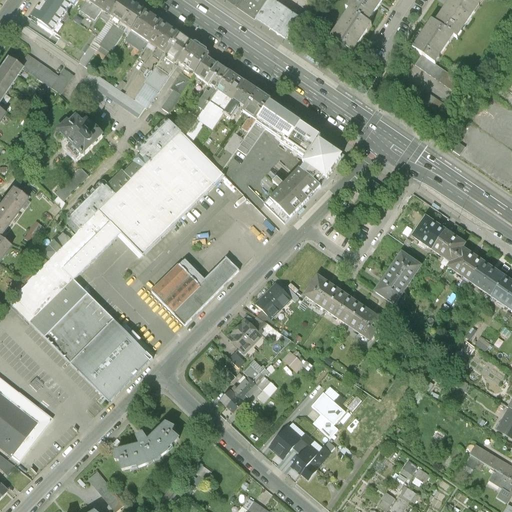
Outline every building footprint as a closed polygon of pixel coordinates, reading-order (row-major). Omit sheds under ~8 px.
[(86,3),(87,0),(50,0),(33,25),(55,40),(82,1),(86,3)] [(124,0),(88,0),(87,2),(102,12),(104,13),(112,18),(124,0)] [(125,0),(124,0),(112,18),(118,23),(128,30),(133,33),(146,14),(142,12),(127,1),(125,0)] [(226,0),(239,9),(244,0),(226,0)] [(270,0),(244,0),(239,9),(257,21),(270,0)] [(271,30),(285,10),(270,0),(257,21),(271,30)] [(368,24),(384,0),(352,0),(346,9),(350,12),(368,24)] [(456,40),(475,11),(458,0),(451,0),(434,25),(452,37),(456,40)] [(458,0),(475,11),(482,0),(458,0)] [(102,12),(87,2),(80,12),(95,23),(102,12)] [(300,20),(285,10),(271,30),(286,41),(300,20)] [(372,27),(368,24),(350,12),(331,39),(353,54),(372,27)] [(104,13),(100,20),(107,24),(112,18),(104,13)] [(162,25),(146,14),(133,33),(149,44),(162,25)] [(98,55),(101,49),(100,48),(118,23),(112,18),(107,24),(104,29),(92,47),(90,49),(98,55)] [(128,30),(118,23),(100,48),(101,49),(111,56),(128,30)] [(433,64),(452,37),(434,25),(431,23),(412,50),(422,57),(433,64)] [(511,23),(490,55),(491,97),(490,97),(490,103),(511,102),(511,23)] [(179,37),(162,25),(149,44),(157,50),(166,56),(179,37)] [(133,33),(126,42),(142,53),(149,44),(133,33)] [(192,46),(179,37),(166,56),(179,65),(192,46)] [(79,38),(67,56),(79,65),(90,49),(92,47),(79,38)] [(210,58),(192,46),(179,65),(186,69),(196,76),(198,78),(209,62),(207,61),(210,58)] [(156,70),(166,56),(157,50),(125,96),(134,102),(156,70)] [(62,94),(73,75),(63,69),(59,75),(25,55),(18,68),(62,94)] [(467,87),(433,64),(422,57),(415,67),(460,98),(467,87)] [(0,71),(0,103),(23,71),(7,61),(0,71)] [(218,69),(209,62),(198,78),(208,84),(218,69)] [(186,69),(171,91),(174,93),(181,98),(196,76),(186,69)] [(230,76),(218,69),(208,84),(206,86),(213,90),(218,94),(230,76)] [(156,70),(134,102),(145,110),(147,111),(170,79),(156,70)] [(138,120),(145,110),(134,102),(125,96),(91,73),(84,83),(138,120)] [(246,87),(230,76),(218,94),(234,105),(246,87)] [(406,79),(399,89),(442,119),(449,109),(406,79)] [(257,95),(246,87),(234,105),(241,109),(245,113),(257,95)] [(207,93),(196,109),(204,114),(210,105),(218,94),(213,90),(210,95),(207,93)] [(182,98),(181,98),(174,93),(162,111),(170,116),(182,98)] [(210,105),(226,116),(234,105),(218,94),(210,105)] [(271,105),(257,95),(245,113),(251,117),(259,123),(271,105)] [(213,134),(225,117),(226,116),(210,105),(204,114),(199,120),(185,139),(192,146),(204,128),(213,134)] [(241,109),(234,105),(226,116),(225,117),(232,122),(241,109)] [(304,127),(271,105),(259,123),(267,128),(292,145),(302,130),(304,127)] [(199,120),(204,114),(196,109),(192,115),(199,120)] [(251,117),(242,130),(249,134),(250,136),(259,123),(251,117)] [(65,139),(85,159),(105,140),(89,123),(84,127),(78,121),(71,127),(68,125),(63,129),(62,128),(55,134),(62,141),(65,139)] [(144,159),(126,177),(133,185),(182,136),(168,122),(139,150),(139,155),(144,159)] [(247,157),(267,128),(259,123),(250,136),(249,134),(237,151),(247,157)] [(240,128),(225,150),(234,156),(237,151),(249,134),(242,130),(240,128)] [(321,142),(302,130),(292,145),(290,147),(309,160),(320,144),(321,142)] [(10,306),(11,307),(109,407),(153,364),(75,285),(123,238),(145,260),(226,181),(192,146),(185,139),(182,136),(133,185),(117,200),(101,216),(79,238),(72,244),(53,263),(10,306)] [(344,161),(320,144),(309,160),(304,167),(305,168),(301,174),(307,180),(311,173),(328,184),(344,161)] [(89,178),(80,170),(55,195),(64,204),(89,178)] [(307,180),(301,174),(300,173),(271,203),(291,222),(320,191),(307,180)] [(117,200),(133,185),(126,177),(123,174),(109,188),(107,190),(117,200)] [(372,181),(368,188),(380,196),(384,190),(372,181)] [(101,216),(117,200),(107,190),(109,188),(106,185),(102,185),(85,202),(88,204),(85,207),(83,205),(79,205),(76,209),(77,210),(69,218),(68,228),(79,238),(101,216)] [(14,191),(0,209),(0,238),(1,239),(29,202),(14,191)] [(412,236),(451,263),(460,249),(463,244),(425,217),(412,236)] [(53,263),(72,244),(66,237),(57,246),(56,245),(51,250),(52,250),(46,256),(53,263)] [(0,238),(0,267),(14,249),(1,239),(0,238)] [(447,268),(469,283),(482,263),(460,249),(451,263),(447,268)] [(401,254),(387,273),(407,287),(420,267),(401,254)] [(185,261),(154,293),(185,324),(190,319),(233,276),(238,271),(227,260),(205,281),(185,261)] [(504,278),(482,263),(469,283),(491,297),(504,278)] [(393,306),(407,287),(387,273),(374,293),(393,306)] [(304,297),(326,312),(339,293),(317,278),(304,297)] [(511,283),(504,278),(491,297),(511,311),(511,283)] [(275,285),(266,295),(283,312),(292,302),(275,285)] [(326,312),(348,327),(361,308),(339,293),(326,312)] [(274,321),(283,312),(266,295),(256,304),(274,321)] [(383,323),(361,308),(348,327),(370,342),(383,323)] [(244,319),(235,328),(253,345),(261,336),(244,319)] [(244,354),(253,345),(235,328),(226,336),(244,354)] [(228,360),(238,370),(246,363),(235,352),(228,360)] [(290,353),(283,361),(295,373),(302,366),(303,365),(290,353)] [(306,361),(303,365),(302,366),(305,370),(310,365),(306,361)] [(262,376),(252,367),(244,376),(250,381),(240,391),(237,388),(221,404),(228,412),(244,395),(262,376)] [(262,376),(244,395),(228,412),(235,418),(261,391),(265,394),(272,386),(262,376)] [(345,414),(323,395),(311,409),(334,428),(345,414)] [(16,408),(0,396),(0,448),(14,459),(43,419),(20,402),(16,408)] [(511,410),(510,409),(497,430),(511,439),(511,410)] [(366,410),(356,422),(366,430),(376,418),(366,410)] [(369,433),(366,430),(356,422),(350,430),(370,447),(377,439),(369,433)] [(141,446),(116,452),(115,462),(121,462),(122,471),(138,467),(139,469),(147,465),(150,466),(154,462),(161,460),(162,456),(170,452),(168,450),(181,439),(173,432),(176,428),(167,423),(148,441),(144,435),(137,439),(141,446)] [(374,427),(369,433),(377,439),(378,438),(381,434),(374,427)] [(288,428),(268,451),(284,464),(304,441),(288,428)] [(378,438),(377,439),(370,447),(374,450),(382,441),(378,438)] [(327,439),(321,445),(325,449),(329,444),(331,442),(327,439)] [(329,444),(325,449),(331,454),(335,450),(329,444)] [(301,476),(325,449),(321,445),(312,456),(309,453),(294,470),(301,476)] [(345,447),(340,452),(349,460),(353,455),(345,447)] [(470,456),(495,471),(511,481),(511,469),(475,447),(470,456)] [(316,472),(331,454),(325,449),(301,476),(309,483),(317,473),(316,472)] [(478,472),(482,464),(470,457),(465,465),(478,472)] [(405,461),(400,475),(411,480),(417,465),(405,461)] [(418,469),(412,483),(422,488),(429,474),(418,469)] [(488,482),(502,491),(504,488),(511,492),(511,481),(495,471),(488,482)] [(88,480),(114,511),(117,511),(125,506),(98,472),(88,480)] [(187,483),(182,490),(190,495),(195,488),(187,483)] [(413,504),(419,496),(405,487),(389,511),(391,511),(400,511),(408,501),(413,504)] [(506,506),(511,496),(511,492),(504,488),(502,491),(496,500),(506,506)] [(385,493),(378,507),(388,511),(395,498),(385,493)]
